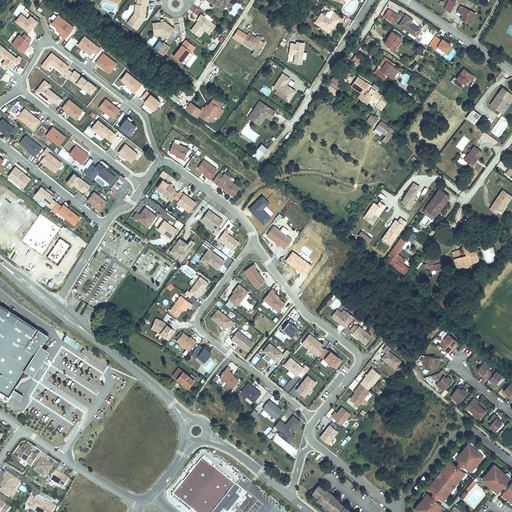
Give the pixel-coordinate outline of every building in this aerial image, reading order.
[(148,0),(137,0),(137,3),(136,3),(135,12),(136,13),(131,20),(134,22),(132,25),(137,29),(143,20),(142,19),(144,17),(145,18),(147,5),(148,5),(148,0)] [(200,0),(195,0),(189,10),(194,14),(202,1),(200,0)] [(224,9),(229,0),(206,0),(213,4),(214,3),(224,9)] [(455,0),(454,0),(449,0),(444,10),(449,12),(455,0)] [(213,4),(213,5),(222,11),(224,9),(214,3),(213,4)] [(475,13),(460,5),(457,11),(462,13),(459,19),(469,24),(475,13)] [(388,7),(384,15),(393,21),(398,14),(388,7)] [(136,13),(135,12),(128,22),(132,25),(134,22),(131,20),(136,13)] [(314,22),(324,29),(326,27),(332,32),(338,24),(340,21),(335,17),(332,21),(320,13),(314,22)] [(337,13),(335,17),(340,21),(338,24),(339,26),(344,18),(337,13)] [(215,25),(201,14),(196,20),(198,21),(199,21),(197,23),(196,22),(191,30),(197,35),(200,30),(202,32),(204,30),(209,33),(215,25)] [(405,14),(398,24),(415,36),(420,28),(410,22),(412,19),(405,14)] [(26,34),(35,23),(28,18),(25,21),(19,16),(13,23),(26,34)] [(62,40),(71,29),(55,16),(49,25),(55,29),(53,31),(59,35),(58,36),(62,40)] [(165,20),(152,22),(154,31),(162,30),(169,35),(174,28),(165,20)] [(391,31),(383,43),(393,51),(402,38),(391,31)] [(246,33),(241,40),(258,51),(264,42),(251,33),(249,35),(246,33)] [(20,54),(26,46),(25,45),(26,43),(29,40),(22,35),(20,38),(17,36),(9,46),(20,54)] [(85,35),(77,44),(93,58),(101,48),(85,35)] [(441,40),(436,36),(428,45),(435,50),(437,46),(446,52),(451,45),(442,39),(441,40)] [(163,54),(169,46),(159,38),(153,46),(163,54)] [(191,52),(195,47),(185,40),(178,49),(179,50),(178,51),(177,51),(173,56),(181,62),(189,51),(191,52)] [(282,40),(277,47),(281,50),(286,42),(282,40)] [(290,44),(289,52),(295,52),(294,63),(301,64),(304,42),(296,41),(296,44),(290,44)] [(15,65),(20,59),(16,56),(14,59),(0,48),(0,58),(3,61),(0,64),(0,65),(6,70),(12,62),(15,65)] [(115,63),(102,53),(94,63),(107,73),(115,63)] [(65,67),(49,54),(39,67),(44,71),(49,65),(63,76),(62,78),(65,80),(66,79),(70,74),(64,69),(65,67)] [(386,62),(388,60),(383,57),(378,65),(383,68),(381,71),(389,76),(395,68),(391,66),(386,62)] [(395,68),(389,76),(393,79),(399,71),(395,68)] [(450,84),(460,92),(468,81),(473,75),(465,69),(457,80),(454,78),(450,84)] [(126,84),(124,86),(128,89),(128,88),(134,93),(142,83),(127,71),(120,79),(126,84)] [(74,84),(79,77),(72,72),(70,74),(74,76),(70,81),(74,84)] [(273,86),(276,88),(286,95),(290,98),(295,91),(286,85),(290,79),(282,73),(273,86)] [(333,75),(330,81),(338,86),(341,80),(333,75)] [(371,89),(373,87),(358,76),(351,87),(361,94),(363,92),(367,94),(365,97),(376,104),(381,96),(371,89)] [(94,89),(79,77),(74,84),(89,95),(94,89)] [(330,81),(325,88),(335,96),(340,88),(338,86),(330,81)] [(60,101),(45,89),(48,86),(42,82),(34,92),(49,105),(51,103),(56,107),(60,101)] [(383,94),(373,87),(371,89),(381,96),(383,94)] [(286,95),(276,88),(273,92),(283,99),(286,95)] [(488,108),(497,115),(511,94),(503,88),(488,108)] [(175,102),(179,97),(169,89),(165,93),(175,102)] [(158,102),(144,91),(140,97),(144,100),(142,102),(152,110),(158,102)] [(511,94),(497,115),(500,117),(511,100),(511,94)] [(200,108),(197,113),(204,118),(206,115),(210,118),(214,112),(219,105),(220,104),(216,102),(218,99),(213,95),(206,106),(204,108),(205,109),(204,110),(200,108)] [(74,120),(80,111),(66,100),(60,109),(74,120)] [(118,111),(103,100),(97,108),(111,120),(118,111)] [(185,107),(192,113),(197,106),(190,100),(185,107)] [(260,101),(251,113),(259,118),(256,123),(260,126),(267,115),(271,118),(275,111),(260,101)] [(219,105),(214,112),(218,115),(224,108),(219,105)] [(197,106),(192,113),(195,115),(197,113),(200,108),(197,106)] [(33,129),(41,120),(24,107),(17,116),(33,129)] [(473,109),(466,117),(474,124),(481,115),(473,109)] [(259,118),(251,113),(248,117),(256,123),(259,118)] [(378,119),(373,116),(373,117),(370,115),(366,121),(370,124),(372,121),(375,123),(378,119)] [(127,135),(134,126),(129,122),(130,120),(126,117),(117,128),(127,135)] [(6,141),(13,132),(0,121),(0,134),(3,137),(2,138),(6,141)] [(113,135),(96,121),(89,130),(101,139),(103,137),(109,141),(113,135)] [(390,137),(394,131),(381,121),(379,124),(378,124),(376,127),(382,132),(386,135),(390,137)] [(128,136),(135,127),(134,126),(127,135),(128,136)] [(57,147),(64,138),(50,128),(43,137),(57,147)] [(40,150),(24,138),(18,145),(30,155),(30,156),(33,159),(40,150)] [(186,148),(171,142),(167,152),(175,155),(178,156),(178,157),(182,159),(186,148)] [(261,142),(252,154),(259,159),(268,148),(261,142)] [(136,155),(123,145),(116,153),(129,163),(136,155)] [(474,145),(464,158),(471,164),(482,151),(474,145)] [(80,165),(87,157),(74,146),(67,155),(80,165)] [(60,166),(46,155),(48,152),(45,150),(40,156),(43,159),(39,164),(53,175),(60,166)] [(215,170),(202,160),(196,168),(202,173),(206,175),(205,177),(208,179),(215,170)] [(113,179),(96,166),(93,169),(88,165),(82,173),(91,181),(95,175),(108,185),(113,179)] [(29,181),(13,169),(6,178),(22,190),(29,181)] [(163,180),(167,175),(162,171),(158,176),(163,180)] [(215,184),(221,175),(218,173),(211,181),(215,184)] [(238,187),(226,179),(228,177),(223,173),(221,175),(215,184),(218,186),(219,185),(224,188),(223,190),(232,196),(238,187)] [(88,189),(72,176),(65,185),(69,189),(71,187),(78,193),(80,191),(81,190),(85,194),(88,189)] [(174,189),(161,180),(155,188),(168,198),(167,199),(170,202),(173,198),(176,193),(173,191),(174,189)] [(418,184),(412,181),(402,196),(411,202),(418,192),(414,189),(418,184)] [(423,209),(430,213),(434,208),(438,211),(449,196),(439,188),(423,209)] [(50,211),(55,205),(50,201),(51,199),(39,189),(33,197),(50,211)] [(502,189),(490,205),(497,210),(502,203),(504,205),(511,197),(502,189)] [(195,203),(182,194),(178,191),(176,193),(173,198),(177,201),(176,203),(188,212),(195,203)] [(0,199),(0,214),(18,229),(31,213),(5,193),(0,199)] [(105,204),(92,194),(86,203),(92,207),(95,210),(94,211),(98,214),(105,204)] [(370,225),(384,208),(378,204),(375,201),(361,219),(370,225)] [(502,203),(497,210),(501,213),(506,206),(504,205),(502,203)] [(78,221),(61,207),(60,209),(55,205),(50,211),(49,212),(54,216),(56,214),(73,228),(78,221)] [(497,210),(490,205),(486,209),(493,215),(497,210)] [(155,216),(144,208),(140,213),(141,214),(140,216),(139,215),(136,213),(132,219),(135,221),(136,219),(144,225),(147,221),(150,223),(155,216)] [(434,208),(430,213),(434,217),(438,211),(434,208)] [(221,221),(216,217),(215,218),(211,215),(212,214),(207,210),(199,221),(213,231),(211,233),(215,236),(219,230),(216,228),(221,221)] [(381,238),(390,244),(406,221),(400,217),(398,221),(395,219),(381,238)] [(176,230),(163,221),(156,230),(169,239),(176,230)] [(290,239),(272,225),(265,235),(283,248),(290,239)] [(414,232),(417,228),(412,225),(403,237),(412,243),(417,235),(414,232)] [(238,242),(226,234),(227,233),(224,230),(217,239),(232,250),(238,242)] [(360,231),(356,236),(366,243),(370,238),(360,231)] [(403,262),(394,256),(405,241),(401,237),(389,252),(393,255),(388,261),(403,273),(407,268),(402,264),(403,262)] [(185,246),(178,240),(173,246),(174,247),(172,249),(168,253),(180,262),(185,254),(182,251),(185,246)] [(224,261),(215,255),(214,255),(212,254),(213,253),(211,252),(214,247),(204,240),(201,244),(207,249),(204,254),(204,257),(202,257),(199,260),(204,264),(207,264),(208,263),(217,270),(224,261)] [(452,253),(456,266),(467,261),(474,259),(468,244),(463,246),(466,256),(460,258),(458,251),(452,253)] [(427,259),(430,265),(440,261),(438,255),(427,259)] [(432,270),(442,266),(440,261),(430,265),(432,270)] [(264,281),(253,268),(254,267),(252,264),(243,271),(255,288),(256,287),(262,282),(264,281)] [(183,293),(188,297),(191,293),(196,297),(207,282),(198,276),(196,280),(191,286),(188,291),(186,289),(183,293)] [(236,305),(247,291),(238,284),(235,287),(236,288),(233,293),(228,299),(236,305)] [(277,298),(272,293),(272,292),(273,291),(270,288),(262,299),(277,311),(284,303),(277,298)] [(191,304),(180,295),(169,310),(176,316),(182,308),(183,309),(186,305),(187,306),(189,307),(191,304)] [(0,388),(20,400),(23,395),(14,389),(25,371),(33,376),(50,351),(42,345),(49,335),(0,303),(0,388)] [(233,322),(217,309),(210,317),(224,328),(226,325),(229,328),(233,322)] [(344,327),(352,316),(345,311),(342,314),(335,309),(330,316),(339,323),(340,322),(341,323),(340,324),(344,327)] [(171,329),(165,324),(165,325),(162,322),(162,321),(155,318),(151,328),(156,331),(165,337),(171,329)] [(297,328),(291,323),(293,321),(290,318),(281,328),(291,336),(297,328)] [(370,335),(357,324),(356,326),(353,323),(349,329),(352,331),(351,332),(364,343),(370,335)] [(246,350),(252,342),(237,330),(230,339),(233,341),(234,340),(246,350)] [(196,341),(193,339),(192,340),(182,332),(176,340),(189,350),(196,341)] [(452,341),(454,339),(446,332),(437,342),(440,345),(439,347),(445,352),(450,345),(449,344),(452,341)] [(321,344),(308,333),(300,342),(317,356),(318,354),(323,348),(320,346),(321,344)] [(281,353),(269,343),(262,350),(275,360),(281,353)] [(399,359),(386,349),(389,346),(386,343),(381,349),(384,351),(380,357),(393,367),(399,359)] [(211,352),(208,350),(208,349),(204,346),(203,348),(198,344),(190,355),(195,358),(196,356),(203,362),(211,352)] [(341,359),(328,349),(327,350),(324,347),(323,348),(318,354),(335,367),(341,359)] [(284,357),(289,351),(286,348),(281,354),(284,357)] [(433,366),(435,356),(418,353),(415,358),(421,360),(423,361),(422,364),(433,366)] [(203,362),(196,356),(195,358),(194,359),(201,364),(203,362)] [(212,373),(218,363),(208,357),(202,367),(212,373)] [(302,367),(289,357),(283,364),(296,375),(300,369),(304,372),(308,366),(305,363),(302,367)] [(481,360),(474,369),(477,370),(480,373),(479,374),(486,379),(487,378),(490,381),(492,382),(499,374),(493,369),(490,373),(484,368),(487,364),(481,360)] [(232,375),(232,374),(228,370),(230,368),(227,366),(219,376),(232,387),(238,380),(232,375)] [(371,385),(380,374),(371,366),(362,377),(371,385)] [(179,368),(173,376),(189,388),(195,380),(190,377),(179,368)] [(449,378),(442,372),(433,382),(437,386),(440,385),(442,387),(449,378)] [(303,395),(315,381),(307,374),(295,389),(303,395)] [(260,392),(247,382),(240,391),(253,401),(260,392)] [(357,404),(368,390),(359,383),(357,386),(358,387),(349,397),(357,404)] [(511,391),(511,389),(511,385),(508,383),(501,391),(504,393),(507,396),(506,397),(511,401),(511,391)] [(464,390),(457,384),(448,395),(452,398),(455,398),(457,399),(464,390)] [(474,403),(473,402),(475,399),(472,397),(464,407),(467,409),(468,408),(473,412),(471,413),(478,418),(484,411),(474,403)] [(281,409),(268,399),(262,407),(275,417),(281,409)] [(341,423),(349,412),(341,405),(336,412),(332,416),(341,423)] [(253,409),(250,415),(255,418),(258,411),(253,409)] [(493,430),(500,422),(497,420),(494,417),(495,416),(492,414),(487,420),(490,422),(487,426),(493,430)] [(285,439),(291,431),(300,421),(292,415),(285,424),(280,430),(277,433),(285,439)] [(269,425),(261,416),(256,420),(269,438),(275,434),(269,425)] [(277,427),(282,421),(279,419),(274,425),(277,427)] [(327,442),(337,430),(329,423),(319,436),(327,442)] [(288,441),(294,434),(291,431),(285,439),(288,441)] [(471,468),(482,455),(479,452),(480,451),(471,443),(470,444),(467,442),(455,456),(460,460),(464,463),(470,469),(471,468)] [(30,465),(36,456),(23,447),(17,456),(30,465)] [(45,477),(52,466),(47,462),(47,463),(45,462),(46,461),(41,458),(36,467),(40,470),(38,473),(45,477)] [(442,497),(465,470),(461,467),(456,463),(450,458),(427,485),(434,490),(438,494),(442,497)] [(192,511),(224,511),(226,510),(227,511),(229,511),(239,500),(236,498),(242,491),(204,460),(174,497),(192,511)] [(505,480),(509,474),(495,463),(493,466),(491,464),(484,473),(485,475),(483,478),(497,489),(502,483),(505,480)] [(63,488),(68,478),(55,470),(49,479),(63,488)] [(0,490),(10,497),(14,489),(10,487),(16,478),(8,473),(3,481),(3,482),(2,485),(1,484),(0,485),(0,490)] [(468,489),(476,480),(473,478),(465,487),(468,489)] [(511,478),(509,483),(506,486),(501,491),(511,500),(511,478)] [(336,503),(324,493),(325,492),(325,491),(319,486),(313,492),(316,495),(315,496),(322,502),(321,503),(327,508),(328,506),(334,511),(336,511),(337,511),(339,511),(344,507),(337,501),(337,502),(336,503)] [(434,511),(442,503),(435,498),(431,494),(427,491),(415,505),(418,507),(417,509),(420,511),(434,511)] [(334,497),(330,494),(328,495),(325,492),(324,493),(336,503),(337,502),(333,499),(334,497)] [(51,510),(52,508),(53,509),(55,505),(46,500),(44,503),(41,502),(42,500),(34,496),(29,507),(37,511),(51,511),(52,511),(51,510)] [(1,502),(0,501),(0,511),(6,511),(10,507),(1,502)]
